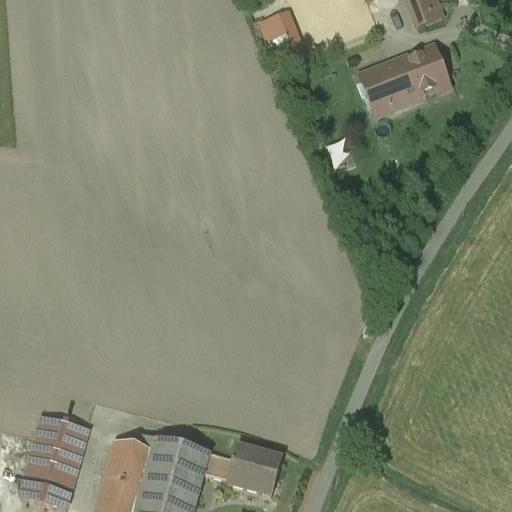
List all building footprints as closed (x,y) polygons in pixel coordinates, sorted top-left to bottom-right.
[(431,0),(404,0),(417,33),(441,23),(431,0)] [(257,25),(273,72),(305,61),(288,14),(257,25)] [(434,58),(403,70),(401,66),(390,70),(392,75),(370,83),(377,100),(381,98),(387,113),(392,111),(394,116),(408,110),(406,106),(447,90),(434,58)] [(67,511),(88,436),(42,423),(20,504),(48,511),(67,511)] [(136,440),(133,452),(114,447),(96,511),(192,511),(201,480),(207,461),(207,460),(136,440)] [(282,466),(237,454),(228,487),(227,490),(272,502),(282,466)] [(233,468),(207,461),(201,480),(228,487),(233,468)]
